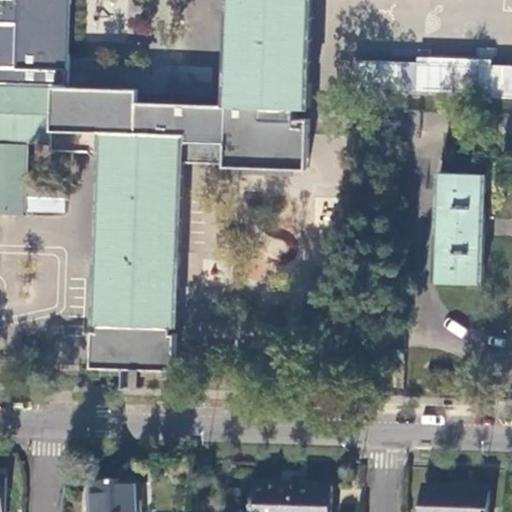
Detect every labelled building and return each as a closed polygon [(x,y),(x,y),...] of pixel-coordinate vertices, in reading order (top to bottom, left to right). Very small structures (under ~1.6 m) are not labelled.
[(0,0),(0,212),(26,213),(29,141),(53,142),(52,150),(102,152),(102,131),(185,135),(184,154),(309,159),(310,119),(298,118),(298,102),(285,101),(285,106),(228,104),(228,103),(167,102),(168,94),(152,93),(151,101),(140,101),(140,90),(70,87),(74,0),(0,0)] [(308,107),(311,107),(315,0),(232,0),(228,103),(228,104),(285,106),(285,101),(298,102),(308,102),(308,107)] [(511,97),(511,62),(357,57),(355,91),(511,97)] [(173,326),(178,326),(184,154),(185,135),(102,131),(102,152),(95,323),(99,323),(99,330),(95,330),(94,366),(176,369),(177,333),(173,333),(173,326)] [(437,282),(485,283),(488,174),(440,173),(437,282)] [(89,511),(137,511),(136,482),(88,483),(89,511)] [(253,484),(253,488),(252,511),(331,511),(331,504),(332,491),(332,487),(332,486),(309,486),(276,485),(253,484)] [(489,511),(491,490),(427,487),(425,511),(489,511)]
